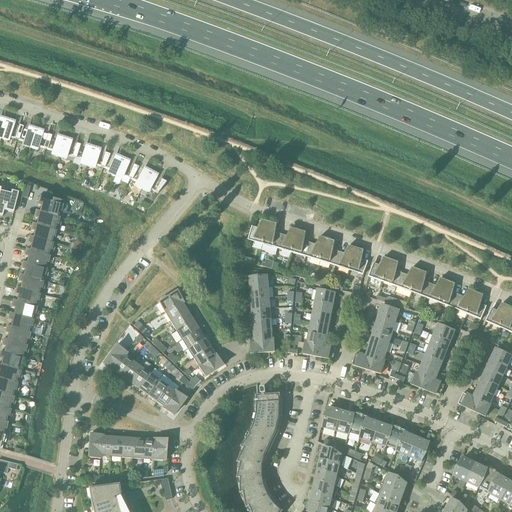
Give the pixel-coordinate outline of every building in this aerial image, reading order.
[(13,124),(7,122),(1,139),(8,141),(9,138),(17,140),(21,127),(13,124)] [(28,129),(21,127),(17,140),(24,142),(23,146),(30,148),(35,131),(28,129)] [(38,147),(45,149),(49,136),(42,134),(42,133),(35,131),(30,148),(36,151),(38,147)] [(57,138),(49,136),(45,149),(53,152),(52,155),(58,158),(64,140),(57,138)] [(64,140),(58,158),(73,162),(74,158),(78,145),(71,143),(70,143),(71,143),(64,140)] [(86,148),(78,145),(74,158),(81,161),(80,165),(87,167),(92,150),(86,147),(86,148)] [(92,150),(87,167),(94,169),(95,165),(102,167),(107,155),(99,152),(92,150)] [(115,158),(107,155),(102,167),(110,171),(108,174),(115,177),(122,160),(115,158)] [(128,163),(122,160),(115,177),(121,180),(123,176),(130,179),(136,167),(128,163)] [(136,167),(130,179),(137,183),(135,186),(141,190),(150,174),(143,170),(143,171),(136,167)] [(156,177),(150,174),(141,190),(148,193),(150,189),(158,194),(166,183),(156,177)] [(30,187),(24,186),(21,197),(27,199),(30,187)] [(0,216),(2,217),(3,211),(13,214),(18,193),(11,191),(10,194),(0,191),(0,216)] [(41,207),(39,213),(63,219),(64,213),(66,214),(68,207),(61,205),(62,202),(39,196),(36,206),(41,207)] [(58,225),(60,226),(62,220),(63,220),(63,219),(39,213),(35,212),(33,219),(37,220),(36,226),(57,232),(57,231),(58,225)] [(248,241),(263,245),(269,222),(262,220),(257,230),(252,229),(253,227),(252,227),(248,241)] [(263,245),(277,249),(281,237),(275,235),(277,224),(269,222),(263,245)] [(34,233),(33,239),(32,239),(51,244),(51,243),(53,237),(55,238),(56,232),(57,232),(36,226),(32,225),(30,232),(34,233)] [(286,238),(281,237),(277,249),(292,253),(298,230),(291,228),(286,238)] [(292,253),(306,257),(310,245),(304,243),(306,233),(298,230),(292,253)] [(306,257),(321,262),(327,239),(320,237),(315,247),(310,245),(306,257)] [(56,245),(51,243),(51,244),(32,239),(33,239),(28,238),(27,244),(31,245),(29,251),(29,252),(50,257),(52,251),(54,251),(56,245)] [(321,262),(335,266),(338,254),(333,252),(335,241),(327,239),(321,262)] [(80,251),(82,244),(74,242),(74,244),(72,249),(80,251)] [(335,266),(349,271),(355,248),(349,246),(343,256),(338,254),(335,266)] [(355,248),(349,271),(363,275),(368,262),(368,261),(367,263),(362,262),(364,251),(355,248)] [(28,258),(26,264),(26,265),(47,270),(49,264),(51,264),(52,257),(50,257),(29,252),(29,251),(25,250),(23,257),(28,258)] [(374,263),(369,277),(383,282),(391,260),(384,257),(379,267),(373,266),(374,264),(374,263)] [(261,266),(271,269),(274,262),(266,259),(265,263),(262,262),(261,266)] [(383,282),(397,287),(402,275),(396,273),(398,263),(391,260),(383,282)] [(26,265),(26,264),(22,263),(20,270),(24,271),(23,277),(44,283),(44,282),(45,276),(47,277),(49,270),(47,270),(26,265)] [(407,277),(402,275),(397,287),(412,293),(419,270),(412,268),(407,277)] [(412,293),(426,298),(430,286),(424,284),(427,273),(419,270),(412,293)] [(21,284),(20,290),(19,290),(41,296),(41,295),(42,289),(44,290),(46,283),(44,282),(44,283),(23,277),(19,276),(17,283),(21,284)] [(250,281),(250,289),(268,288),(267,276),(250,278),(250,281)] [(435,288),(430,286),(426,298),(440,303),(448,281),(440,278),(435,288)] [(327,288),(329,282),(321,279),(319,287),(327,288)] [(440,303),(454,309),(458,297),(453,295),(455,284),(448,281),(440,303)] [(360,288),(354,286),(352,293),(358,295),(360,288)] [(252,297),(252,300),(269,298),(268,288),(250,289),(251,297),(252,297)] [(43,296),(41,295),(41,296),(19,290),(20,290),(15,289),(14,296),(18,297),(16,303),(37,308),(39,302),(41,302),(43,296)] [(317,290),(315,301),(332,305),(333,302),(334,302),(335,294),(317,290)] [(454,309),(467,314),(476,293),(469,290),(463,299),(458,297),(454,309)] [(165,314),(165,313),(181,303),(183,302),(177,292),(175,293),(173,291),(160,299),(161,301),(158,303),(165,314)] [(487,307),(486,306),(485,308),(480,306),(483,296),(476,293),(467,314),(481,320),(487,307)] [(251,303),(252,311),(269,309),(269,298),(252,300),(252,303),(251,303)] [(393,301),(391,305),(399,307),(400,303),(401,301),(393,299),(393,301)] [(15,309),(13,315),(13,316),(34,321),(36,315),(38,315),(39,308),(37,308),(16,303),(12,301),(10,308),(15,309)] [(315,301),(313,312),(331,315),(333,308),(332,308),(332,305),(315,301)] [(182,305),(181,303),(165,313),(170,322),(187,312),(183,305),(182,305)] [(492,309),(486,322),(500,328),(509,306),(502,303),(496,313),(491,311),(492,309)] [(129,306),(122,313),(127,317),(133,310),(129,306)] [(380,314),(379,317),(395,322),(398,311),(382,306),(379,314),(380,314)] [(500,328),(511,333),(511,307),(509,306),(500,328)] [(253,318),(254,321),(270,320),(269,309),(252,311),(253,318)] [(170,322),(176,331),(192,321),(190,319),(191,318),(187,312),(170,322)] [(313,312),(311,322),(328,326),(329,323),(330,323),(331,315),(313,312)] [(36,321),(34,321),(13,316),(13,315),(9,314),(7,321),(11,322),(10,328),(10,329),(31,334),(32,328),(34,328),(36,321)] [(392,332),(395,322),(379,317),(378,320),(378,319),(375,327),(392,332)] [(253,324),(254,332),(271,331),(270,320),(254,321),(254,324),(253,324)] [(194,324),(192,321),(176,331),(182,340),(198,330),(194,323),(194,324)] [(133,326),(139,331),(143,327),(137,322),(133,326)] [(328,329),(328,326),(311,322),(309,333),(327,337),(328,329)] [(438,325),(434,336),(450,342),(451,339),(455,331),(438,325)] [(129,326),(125,330),(135,339),(139,335),(129,326)] [(8,335),(7,341),(6,341),(28,347),(28,346),(29,340),(31,341),(33,334),(31,334),(10,329),(10,328),(6,327),(4,334),(8,335)] [(374,335),(373,337),(389,342),(392,332),(375,327),(373,334),(374,335)] [(182,340),(188,349),(203,339),(202,337),(198,330),(182,340)] [(255,340),(255,342),(255,343),(272,342),(272,341),(271,331),(254,332),(254,340),(255,340)] [(307,344),(320,346),(324,347),(324,346),(325,344),(327,337),(309,333),(307,343),(307,344)] [(449,344),(450,342),(434,336),(430,346),(446,352),(449,345),(449,344)] [(389,342),(373,337),(372,340),(371,340),(369,348),(386,353),(389,342)] [(193,359),(210,348),(206,342),(205,342),(203,339),(188,349),(193,359)] [(5,348),(3,354),(24,359),(26,353),(28,354),(30,347),(28,346),(28,347),(6,341),(7,341),(2,340),(1,347),(5,348)] [(274,341),(272,341),(272,342),(255,343),(255,342),(251,342),(252,355),(275,353),(274,341)] [(159,342),(154,346),(162,354),(167,349),(159,342)] [(147,343),(143,347),(151,354),(155,350),(147,343)] [(303,355),(318,358),(320,346),(307,344),(307,343),(305,343),(303,355)] [(112,372),(113,370),(124,355),(126,353),(116,346),(102,365),(112,372)] [(335,349),(324,346),(324,347),(320,346),(318,358),(333,361),(335,349)] [(444,359),(446,352),(430,346),(426,356),(442,362),(443,359),(444,359)] [(193,359),(199,367),(199,368),(215,358),(215,357),(213,355),(214,355),(210,348),(193,359)] [(366,358),(370,359),(382,363),(383,362),(386,353),(369,348),(367,355),(367,357),(366,358)] [(491,360),(507,367),(511,357),(496,349),(492,357),(493,357),(491,360)] [(26,360),(24,359),(3,354),(0,352),(0,360),(2,361),(0,367),(21,372),(23,366),(25,366),(26,360)] [(167,358),(171,362),(175,357),(171,354),(167,358)] [(352,366),(367,370),(370,359),(366,358),(367,357),(356,354),(352,366)] [(133,361),(124,355),(113,370),(115,372),(121,377),(133,361)] [(217,356),(215,357),(215,358),(199,368),(199,367),(198,367),(205,378),(223,366),(217,356)] [(441,365),(442,362),(426,356),(422,366),(438,372),(441,365)] [(382,363),(370,359),(367,370),(381,375),(385,363),(383,362),(382,363)] [(486,369),(502,377),(507,367),(491,360),(490,362),(486,369)] [(141,367),(133,361),(121,377),(128,381),(130,383),(141,367)] [(145,362),(141,367),(130,383),(133,384),(132,385),(139,389),(150,374),(146,371),(150,365),(145,362)] [(0,380),(18,385),(19,379),(21,379),(23,372),(21,372),(0,367),(0,366),(0,380)] [(418,376),(430,380),(434,382),(434,381),(435,379),(438,372),(422,366),(418,375),(418,376)] [(150,374),(139,389),(145,394),(145,393),(148,395),(159,380),(162,375),(154,369),(151,374),(150,374)] [(498,386),(502,377),(486,369),(483,376),(484,377),(482,379),(498,386)] [(412,385),(426,391),(430,380),(418,376),(418,375),(416,374),(412,385)] [(196,386),(200,381),(195,376),(191,381),(196,386)] [(493,396),(498,386),(482,379),(481,382),(480,382),(477,389),(493,396)] [(20,385),(18,385),(0,380),(0,394),(15,398),(15,397),(16,392),(18,392),(20,385)] [(168,386),(159,380),(148,395),(150,397),(156,402),(168,386)] [(434,382),(430,380),(426,391),(440,397),(445,385),(434,381),(434,382)] [(190,392),(195,388),(189,382),(185,387),(190,392)] [(176,392),(168,386),(156,402),(163,407),(163,406),(165,407),(165,408),(176,393),(176,392)] [(245,449),(238,463),(242,463),(238,479),(241,478),(241,494),(244,493),(247,508),(250,507),(252,511),(282,511),(274,504),(269,496),(265,486),(263,476),(263,465),(265,455),(276,432),(280,417),(280,402),(280,399),(266,400),(266,394),(265,388),(261,388),(261,394),(262,394),(262,400),(257,400),(258,404),(257,415),(255,425),(250,435),(251,435),(242,448),(245,449)] [(473,399),(477,400),(489,406),(489,405),(493,396),(477,389),(474,396),(474,398),(473,399)] [(176,392),(176,393),(165,408),(165,407),(163,409),(173,416),(179,408),(186,399),(176,392)] [(473,399),(474,398),(463,393),(458,404),(472,411),(477,400),(473,399)] [(0,407),(11,411),(11,410),(13,404),(15,405),(17,398),(15,397),(15,398),(0,394),(0,407)] [(477,400),(472,411),(486,417),(491,406),(489,405),(489,406),(477,400)] [(0,421),(8,424),(8,423),(10,417),(12,418),(13,411),(11,410),(11,411),(0,407),(0,421)] [(328,409),(323,428),(336,431),(341,412),(333,410),(328,409)] [(354,416),(352,415),(341,412),(336,431),(349,435),(350,434),(349,433),(354,416)] [(349,433),(350,434),(360,437),(361,437),(367,420),(369,421),(370,418),(368,417),(364,416),(361,415),(355,413),(353,413),(352,415),(354,416),(349,433)] [(361,437),(360,437),(360,438),(373,443),(380,424),(372,421),(372,422),(369,421),(367,420),(361,437)] [(0,435),(3,436),(3,435),(4,429),(6,430),(8,424),(0,421),(0,435)] [(392,429),(390,428),(387,427),(380,424),(373,443),(386,447),(387,446),(386,446),(392,429)] [(391,425),(390,428),(392,429),(386,446),(387,446),(397,450),(398,450),(405,434),(407,435),(408,432),(402,429),(399,428),(399,429),(393,426),(391,425)] [(398,450),(397,450),(396,451),(409,457),(417,439),(409,435),(409,436),(407,435),(405,434),(398,450)] [(101,437),(102,437),(102,435),(90,435),(88,458),(100,459),(100,456),(101,437)] [(100,456),(110,457),(112,439),(109,438),(102,437),(101,437),(100,456)] [(115,439),(112,439),(110,457),(121,458),(122,439),(115,438),(115,439)] [(121,458),(132,459),(133,440),(130,440),(130,439),(122,439),(121,458)] [(154,439),(154,442),(155,442),(154,460),(153,460),(153,461),(165,462),(166,440),(154,439)] [(323,445),(331,448),(333,442),(326,439),(323,445)] [(417,439),(409,457),(422,462),(429,445),(424,442),(425,442),(417,439)] [(132,459),(143,459),(144,440),(136,440),(133,440),(132,459)] [(143,459),(153,460),(154,460),(155,442),(154,442),(152,441),(144,440),(143,459)] [(340,445),(333,442),(331,448),(338,451),(340,445)] [(324,447),(321,459),(341,467),(346,457),(324,447)] [(355,452),(353,457),(360,460),(363,455),(355,452)] [(372,461),(379,465),(382,460),(375,456),(372,461)] [(321,459),(319,469),(339,478),(339,477),(343,467),(341,467),(321,459)] [(467,482),(475,464),(468,461),(467,461),(462,459),(454,476),(467,482)] [(0,460),(0,472),(7,475),(8,469),(16,471),(17,465),(0,460)] [(382,460),(379,465),(384,468),(387,463),(382,460)] [(483,468),(475,464),(467,482),(479,488),(480,487),(479,486),(487,470),(485,469),(482,468),(483,468)] [(479,486),(480,487),(490,492),(499,477),(501,478),(502,475),(496,472),(497,472),(494,471),(488,468),(486,467),(485,469),(487,470),(479,486)] [(393,473),(400,477),(403,472),(396,468),(393,473)] [(341,478),(339,477),(339,478),(319,469),(316,480),(336,489),(336,488),(341,478)] [(403,472),(400,477),(407,481),(410,476),(403,472)] [(384,484),(403,494),(406,484),(388,473),(382,483),(383,484),(384,484)] [(489,493),(501,500),(511,483),(504,479),(503,479),(501,478),(499,477),(490,492),(489,493)] [(159,480),(165,501),(172,499),(167,479),(159,480)] [(338,489),(336,488),(336,489),(316,480),(314,491),(334,499),(338,489)] [(511,506),(511,483),(501,500),(511,506)] [(378,494),(380,495),(380,494),(399,505),(403,494),(384,484),(383,484),(378,494)] [(120,511),(117,500),(116,494),(119,494),(118,486),(90,490),(90,491),(91,490),(91,498),(90,498),(92,505),(93,511),(120,511)] [(454,490),(450,495),(458,501),(462,496),(454,490)] [(336,499),(334,499),(314,491),(311,502),(331,510),(332,509),(336,499)] [(389,511),(396,511),(399,505),(380,494),(380,495),(374,504),(376,505),(376,504),(389,511)] [(467,500),(462,496),(458,501),(463,505),(467,500)] [(468,511),(452,499),(447,509),(450,511),(468,511)] [(332,511),(333,510),(332,509),(331,510),(311,502),(309,511),(332,511)]
